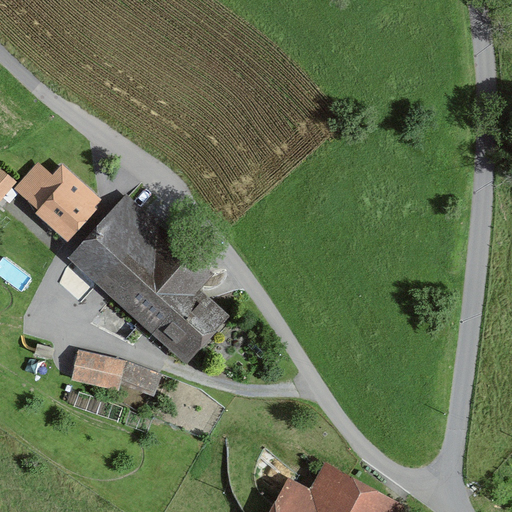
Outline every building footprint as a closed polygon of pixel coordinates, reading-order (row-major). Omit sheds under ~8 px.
[(54,247),(97,200),(54,160),(42,173),(28,160),(7,184),(1,191),(25,213),(21,217),(54,247)] [(128,196),(69,257),(183,366),(228,320),(195,289),(210,273),(128,196)] [(108,384),(112,365),(67,355),(60,385),(105,395),(108,384)] [(151,379),(112,365),(108,384),(144,396),(151,379)] [(386,511),(389,508),(314,467),(299,494),(276,481),(258,511),(386,511)]
